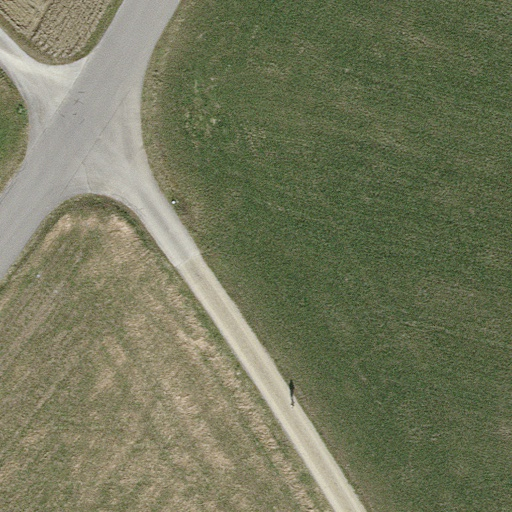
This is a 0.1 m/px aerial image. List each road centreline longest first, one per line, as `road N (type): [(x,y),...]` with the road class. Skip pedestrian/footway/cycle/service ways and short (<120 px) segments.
road 1 (track): [(355,511),(201,267),(0,49)]
road 2 (tertiary): [(0,242),(84,134),(159,0)]
